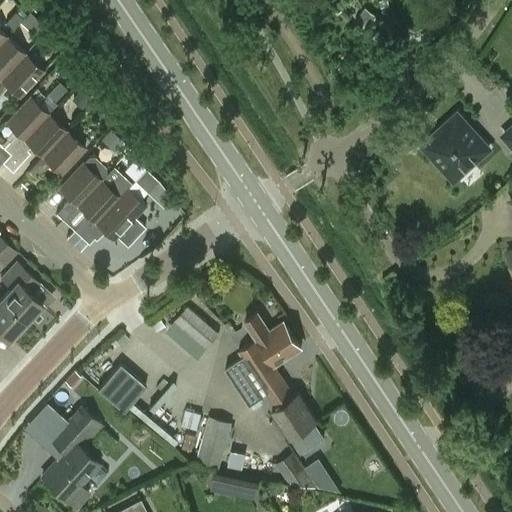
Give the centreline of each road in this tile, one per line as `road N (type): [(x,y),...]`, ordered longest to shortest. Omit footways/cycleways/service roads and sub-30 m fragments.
road 1 (secondary): [(460,511),(256,203)]
road 2 (secondary): [(256,203),(120,0)]
road 3 (unclassified): [(102,299),(136,285),(256,203)]
road 4 (residential): [(328,156),(463,47)]
road 5 (unclassified): [(0,414),(102,299)]
road 6 (residential): [(0,200),(102,299)]
road 7 (residential): [(328,156),(403,264)]
